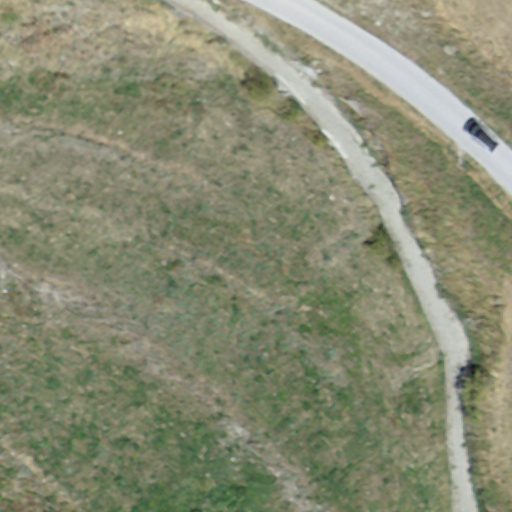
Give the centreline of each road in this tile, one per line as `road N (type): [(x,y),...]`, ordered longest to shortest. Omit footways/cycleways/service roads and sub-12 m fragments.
road 1 (track): [(170,0),(317,122),(385,205),(449,377),(456,511)]
road 2 (unclassified): [(511,171),(392,67),(281,0)]
